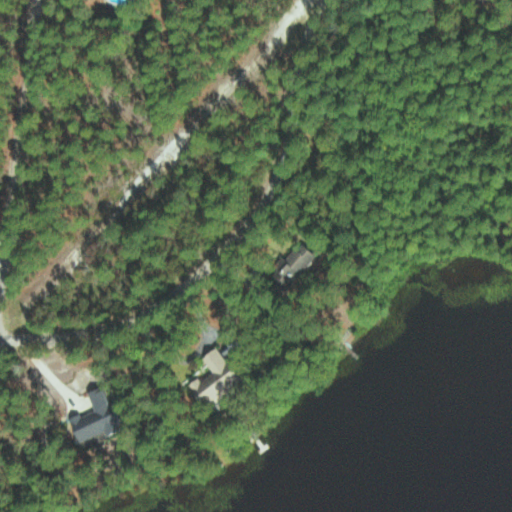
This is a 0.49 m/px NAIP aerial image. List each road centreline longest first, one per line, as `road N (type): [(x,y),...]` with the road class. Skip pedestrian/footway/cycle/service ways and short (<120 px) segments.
road 1 (residential): [(0,344),(116,331),(247,233),(282,166),(299,56),(327,0)]
road 2 (residential): [(37,0),(0,297)]
